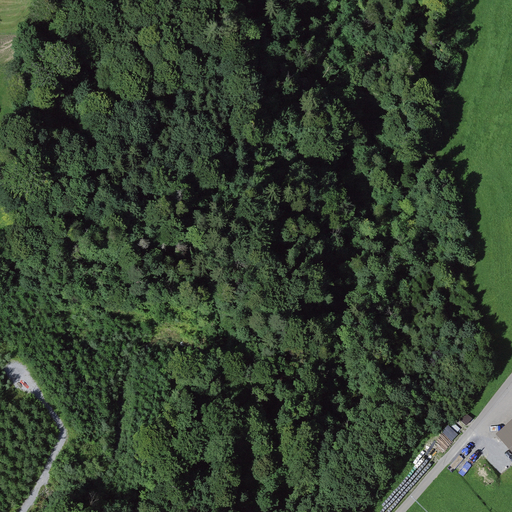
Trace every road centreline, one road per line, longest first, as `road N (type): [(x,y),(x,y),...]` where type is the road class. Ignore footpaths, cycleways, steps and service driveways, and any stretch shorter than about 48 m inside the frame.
road 1 (residential): [(399,511),(511,382)]
road 2 (track): [(23,511),(62,446),(62,428),(18,377)]
